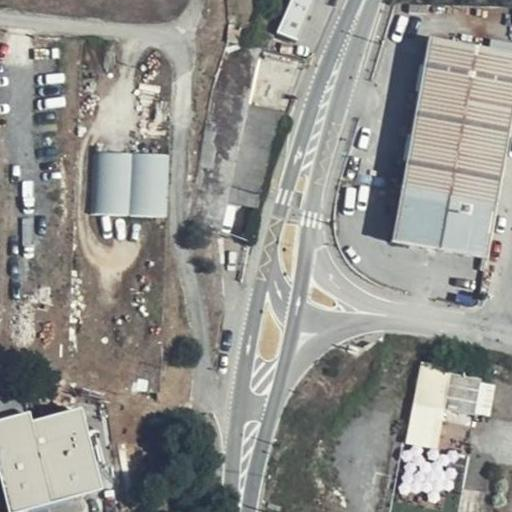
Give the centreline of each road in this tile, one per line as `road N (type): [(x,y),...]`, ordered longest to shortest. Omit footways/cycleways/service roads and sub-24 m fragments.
road 1 (secondary): [(354,20),(312,107),(267,261),(241,410),(239,511)]
road 2 (secondary): [(246,511),(296,314),(354,20)]
